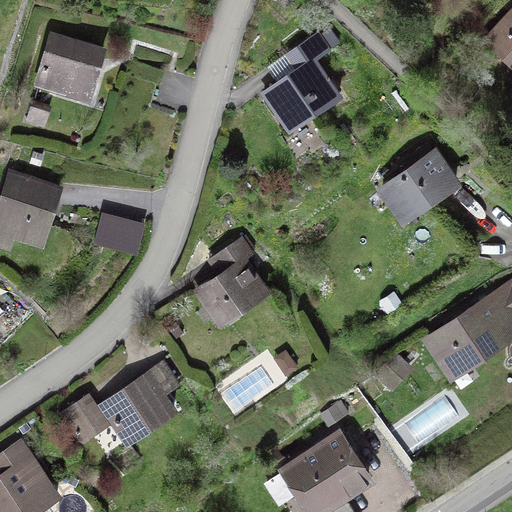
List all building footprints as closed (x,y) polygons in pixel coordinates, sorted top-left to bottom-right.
[(511,14),(511,15),(510,13),(484,40),(511,67),(511,14)] [(298,67),(263,91),(288,126),(307,113),(310,117),(339,97),(313,59),(327,49),(316,33),(287,53),(298,67)] [(38,84),(53,88),(58,74),(91,84),(101,50),(53,36),(38,84)] [(133,61),(129,75),(157,83),(161,69),(133,61)] [(32,105),(27,120),(42,124),(47,110),(32,105)] [(404,219),(455,183),(429,145),(403,162),(408,169),(382,187),(404,219)] [(11,174),(0,208),(0,229),(41,242),(57,188),(11,174)] [(197,289),(221,323),(266,292),(243,259),(252,253),(241,236),(215,255),(225,270),(197,289)] [(428,338),(453,375),(511,335),(511,333),(506,325),(511,320),(511,282),(428,338)] [(394,370),(402,361),(395,355),(378,374),(392,386),(400,376),(394,370)] [(173,409),(148,372),(101,404),(127,441),(173,409)] [(225,397),(237,416),(275,391),(263,373),(225,397)] [(87,396),(62,412),(71,425),(95,408),(87,396)] [(339,433),(284,470),(313,511),(354,511),(342,494),(368,477),(339,433)] [(0,454),(0,467),(4,473),(0,475),(0,511),(22,511),(37,502),(40,506),(57,495),(20,441),(0,454)]
